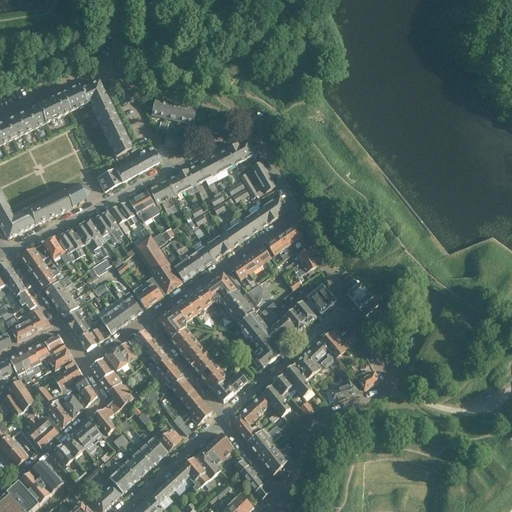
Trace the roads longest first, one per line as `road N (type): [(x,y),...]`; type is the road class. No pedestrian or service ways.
road 1 (residential): [(148,320),(297,215)]
road 2 (residential): [(7,253),(167,168)]
road 3 (residential): [(347,310),(222,419)]
road 4 (residential): [(280,499),(311,434),(337,414),(393,394)]
road 5 (residential): [(222,419),(121,511)]
road 6 (residential): [(148,320),(222,419)]
road 7 (residential): [(44,454),(104,399),(84,364)]
